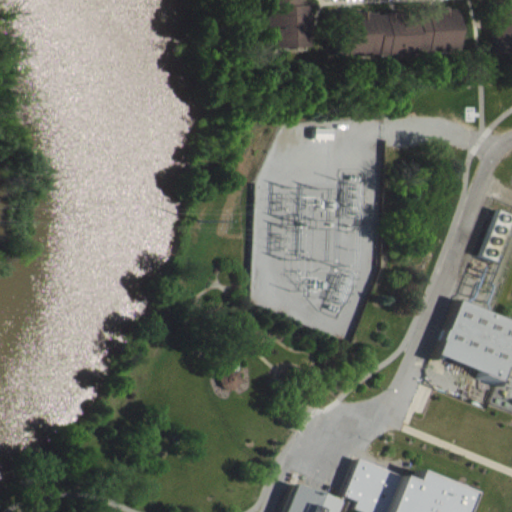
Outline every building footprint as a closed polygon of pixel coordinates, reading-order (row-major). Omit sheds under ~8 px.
[(297,0),(298,4),(304,3),(304,12),(306,12),(307,35),(304,35),(304,44),(265,46),(264,38),(263,38),(262,16),(264,16),(264,6),(262,6),(261,0),(297,0)] [(511,0),(511,51),(490,52),(489,36),(487,36),(486,6),(484,6),(483,0),(511,0)] [(442,6),(442,7),(451,7),(453,47),(444,48),(444,50),(421,51),(421,49),(412,49),(413,52),(403,53),(403,55),(381,55),(381,54),(372,54),(372,51),(363,52),(363,54),(340,55),(340,53),(331,53),(329,14),(338,14),(338,10),(362,9),(362,11),(371,11),(371,14),(379,13),(379,12),(402,11),(402,15),(410,14),(410,10),(420,10),(420,6),(442,6)] [(489,215),(472,259),(489,266),(506,222),(489,215)] [(511,323),(451,299),(429,354),(494,380),(511,335),(511,323)] [(215,378),(218,385),(225,389),(233,387),(237,378),(236,372),(228,367),(220,368),(215,378)] [(350,457),(336,492),(350,498),(346,507),(357,511),(458,511),(468,489),(407,464),(402,478),(350,457)] [(275,511),(288,482),(332,502),(328,511),(275,511)]
